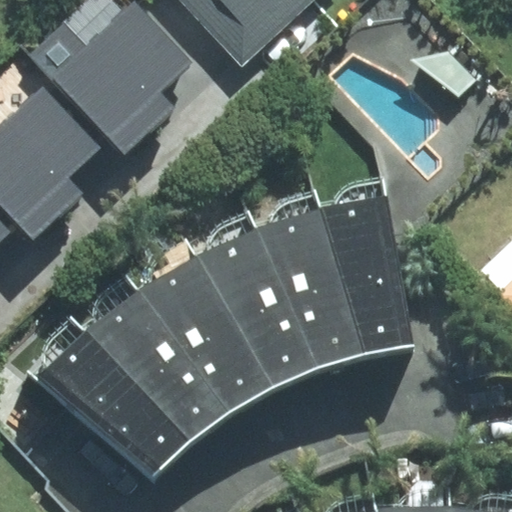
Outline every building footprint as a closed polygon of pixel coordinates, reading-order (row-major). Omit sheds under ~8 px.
[(185,0),(243,60),(305,0),(185,0)] [(27,56),(50,80),(107,140),(123,156),(174,108),(158,91),(190,61),(132,1),(87,44),(64,20),(27,56)] [(0,205),(18,225),(32,240),(81,193),(66,178),(107,140),(50,80),(0,126),(0,205)] [(413,345),(387,197),(321,208),(365,354),(413,345)] [(0,205),(0,241),(18,225),(0,205)] [(318,368),(365,354),(321,208),(257,229),(318,368)] [(273,387),(318,368),(257,229),(197,256),(273,387)] [(511,243),(481,272),(511,304),(511,243)] [(230,412),(273,387),(197,256),(139,290),(230,412)] [(190,441),(230,412),(139,290),(86,330),(190,441)] [(153,478),(190,441),(86,330),(36,379),(153,478)]
